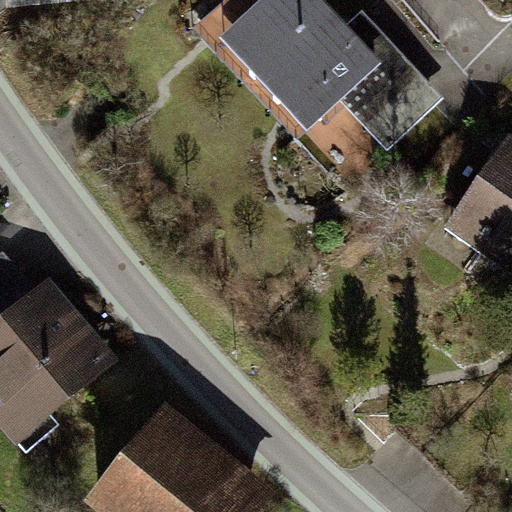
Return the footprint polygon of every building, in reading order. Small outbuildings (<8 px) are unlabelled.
[(346,34),(313,0),(276,0),(241,34),(268,63),(253,77),(282,108),(297,93),(324,122),(348,100),(389,144),(434,102),(359,22),(346,34)] [(492,240),(487,248),(511,265),(511,147),(463,216),(488,233),(486,236),(492,240)] [(0,262),(0,300),(24,279),(5,258),(0,262)] [(0,393),(33,431),(106,367),(45,298),(43,299),(24,279),(0,300),(0,393)] [(255,511),(160,435),(103,506),(110,511),(255,511)]
